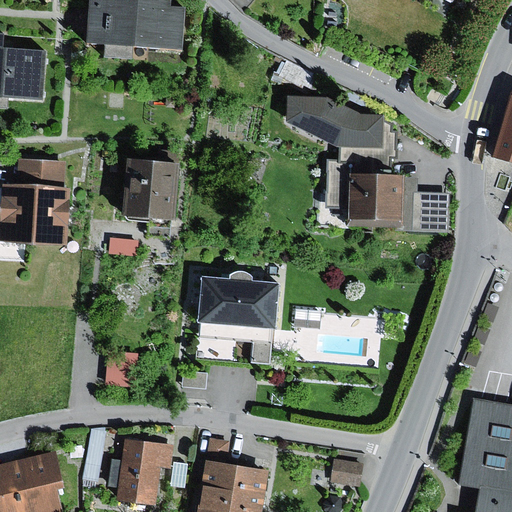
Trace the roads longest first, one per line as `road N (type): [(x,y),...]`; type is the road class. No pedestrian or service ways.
road 1 (residential): [(396,454),(193,415),(80,417),(0,433)]
road 2 (residential): [(474,137),(260,35),(217,0)]
road 3 (tertiary): [(396,454),(454,304),(469,228)]
